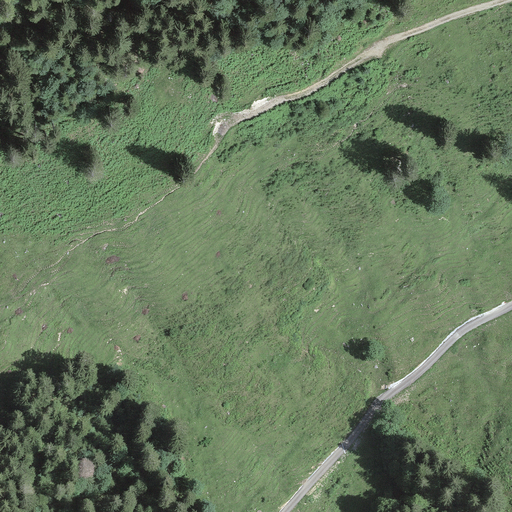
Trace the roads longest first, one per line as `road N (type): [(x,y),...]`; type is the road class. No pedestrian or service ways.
road 1 (track): [(503,0),(374,46),(317,92),(234,119),(216,140)]
road 2 (track): [(511,304),(467,326),(409,384),(368,409),(283,511)]
